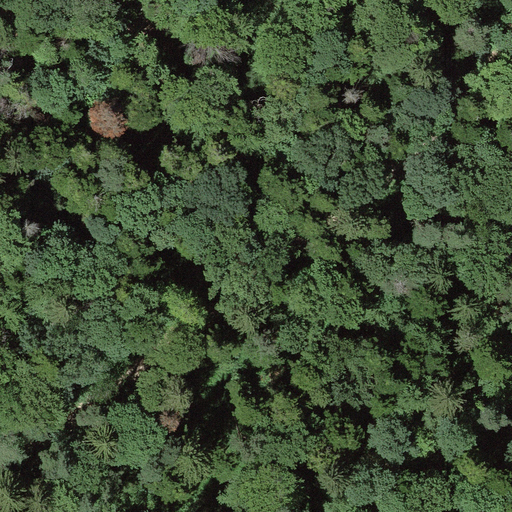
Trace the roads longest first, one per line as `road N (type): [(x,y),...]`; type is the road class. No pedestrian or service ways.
road 1 (track): [(511,32),(480,77),(225,306),(0,460)]
road 2 (track): [(228,511),(377,465),(511,402)]
